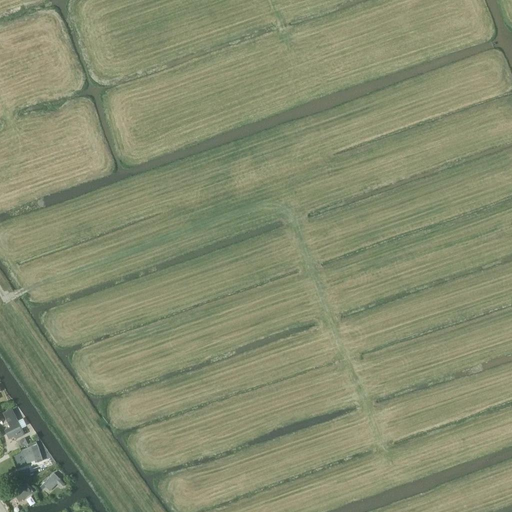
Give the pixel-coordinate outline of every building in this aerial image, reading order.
[(15,439),(25,435),(11,408),(0,413),(0,420),(5,419),(9,427),(3,430),(8,439),(14,436),(15,439)] [(36,433),(31,437),(34,441),(39,438),(36,433)] [(29,447),(22,449),(27,464),(42,458),(37,444),(33,445),(32,442),(28,444),(29,447)] [(42,484),(40,486),(42,489),(45,487),(50,491),(57,483),(61,488),(65,484),(53,472),(42,484)] [(12,492),(19,502),(34,492),(28,483),(26,484),(25,483),(12,492)]
